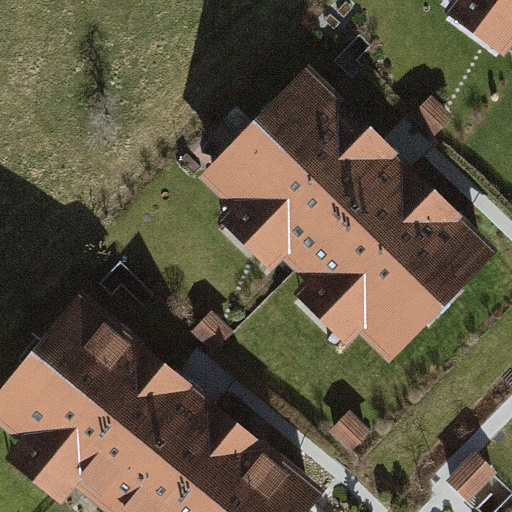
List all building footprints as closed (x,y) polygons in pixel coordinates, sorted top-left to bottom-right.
[(511,0),(456,0),(461,3),(448,23),(508,65),(511,59),(511,0)] [(500,255),(311,73),(204,183),(234,212),(217,229),(270,280),(286,264),(308,286),(294,301),(348,353),(363,338),(392,366),(500,255)] [(424,102),(409,117),(403,124),(428,146),(433,140),(448,124),(424,102)] [(305,511),(319,495),(80,302),(0,400),(0,434),(15,446),(0,464),(0,466),(56,511),(67,511),(80,497),(98,511),(305,511)] [(206,315),(186,337),(210,359),(214,354),(230,337),(206,315)] [(345,414),(325,436),(331,442),(349,458),(369,436),(345,414)] [(511,444),(502,450),(511,467),(511,444)] [(481,456),(451,487),(471,505),(500,474),(481,456)]
